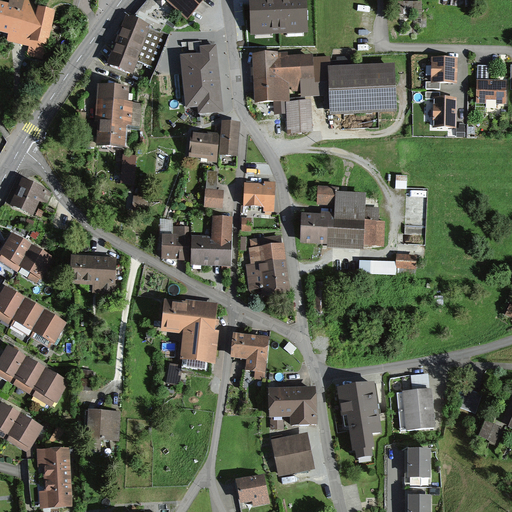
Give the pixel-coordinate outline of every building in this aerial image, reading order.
[(9,0),(9,2),(0,0),(0,31),(9,33),(7,40),(28,46),(26,55),(44,60),(57,9),(39,4),(39,2),(32,0),(9,0)] [(166,0),(147,0),(133,17),(150,23),(161,30),(177,8),(166,0)] [(203,0),(166,0),(177,8),(188,18),(203,0)] [(281,0),(278,0),(269,1),(270,15),(282,14),(281,0)] [(421,1),(397,1),(397,13),(421,13),(421,1)] [(133,17),(126,14),(108,64),(133,73),(139,61),(157,68),(170,35),(149,28),(150,23),(133,17)] [(223,110),(217,45),(200,46),(201,53),(181,55),(187,107),(199,106),(199,113),(223,110)] [(287,52),(253,53),(256,103),(274,102),(290,101),(290,87),(291,87),(291,91),(301,90),(301,95),(329,94),(330,114),(398,111),(395,63),(330,66),(330,58),(313,59),(313,55),(288,56),(287,52)] [(457,59),(433,58),(432,82),(426,81),(426,89),(441,89),(441,82),(456,82),(457,59)] [(478,65),(477,80),(488,80),(489,66),(478,65)] [(488,80),(477,80),(476,102),(506,103),(506,80),(488,80)] [(127,90),(98,89),(96,147),(124,148),(125,125),(131,125),(131,105),(126,105),(127,90)] [(440,98),(440,92),(426,92),(426,99),(435,99),(434,127),(456,127),(456,98),(440,98)] [(290,101),(274,102),(275,115),(286,114),(287,134),(313,133),(311,99),(290,101)] [(222,120),(219,155),(237,156),(240,122),(222,120)] [(194,136),(192,135),(190,156),(208,158),(208,161),(216,162),(219,133),(208,132),(208,134),(194,132),(194,136)] [(137,184),(138,159),(124,159),(123,184),(137,184)] [(205,189),(204,206),(223,207),(224,190),(217,189),(218,172),(207,171),(206,188),(205,189)] [(55,193),(23,178),(9,206),(33,217),(40,202),(49,206),(55,193)] [(264,181),(263,184),(245,183),(243,205),(263,206),(263,212),(274,212),(276,182),(264,181)] [(321,214),(303,213),(301,242),(328,244),(327,247),(364,250),(364,245),(383,246),(384,222),(380,222),(381,206),(366,206),(366,193),(339,191),(339,186),(319,184),(318,204),(334,205),(333,211),(321,211),(321,214)] [(429,206),(429,188),(409,188),(409,206),(429,206)] [(253,230),(253,217),(243,216),(242,230),(253,230)] [(232,217),(212,217),(212,237),(193,237),(193,264),(231,265),(232,217)] [(163,229),(163,259),(186,258),(186,229),(163,229)] [(54,257),(13,232),(0,253),(2,255),(0,258),(0,273),(10,280),(15,271),(37,284),(54,257)] [(251,247),(249,247),(251,263),(246,264),(249,289),(266,287),(267,294),(291,291),(284,242),(281,243),(280,235),(250,239),(251,247)] [(117,256),(71,255),(71,284),(93,285),(93,294),(116,294),(117,256)] [(399,266),(365,265),(365,271),(372,271),(372,273),(415,275),(417,257),(399,257),(399,266)] [(325,284),(317,284),(314,339),(357,342),(359,310),(324,308),(325,284)] [(6,285),(0,294),(0,317),(49,347),(52,343),(53,344),(66,322),(6,285)] [(217,305),(165,299),(162,331),(184,333),(181,359),(215,363),(219,331),(214,331),(217,305)] [(269,336),(234,333),(232,357),(247,359),(246,370),(256,371),(255,379),(265,380),(269,336)] [(69,382),(8,346),(0,358),(0,375),(51,406),(54,401),(56,402),(69,382)] [(180,380),(182,365),(171,364),(169,379),(180,380)] [(412,375),(413,391),(429,389),(428,374),(412,375)] [(375,381),(337,386),(343,426),(348,425),(352,451),(355,451),(356,458),(373,456),(372,448),(375,447),(373,434),(383,432),(375,381)] [(268,388),(269,417),(271,417),(282,416),(291,416),(291,426),(318,425),(317,386),(268,388)] [(477,414),(484,394),(468,388),(461,408),(477,414)] [(433,402),(431,389),(429,389),(413,391),(397,392),(401,431),(435,428),(434,417),(433,402)] [(43,427),(2,402),(0,404),(0,436),(27,452),(32,448),(43,427)] [(117,415),(89,414),(88,447),(99,448),(100,437),(117,438),(117,415)] [(282,416),(271,417),(271,419),(270,419),(270,430),(284,429),(283,419),(282,419),(282,416)] [(486,420),(478,437),(496,444),(504,428),(486,420)] [(308,433),(272,440),(279,475),(315,468),(308,433)] [(32,448),(27,452),(27,458),(36,458),(36,449),(32,448)] [(70,448),(38,449),(39,467),(45,467),(46,492),(40,492),(40,506),(73,505),(70,448)] [(431,448),(409,448),(409,477),(430,477),(431,448)] [(265,474),(236,479),(241,503),(252,501),(253,506),(270,503),(265,474)] [(430,511),(430,495),(407,495),(407,511),(430,511)]
